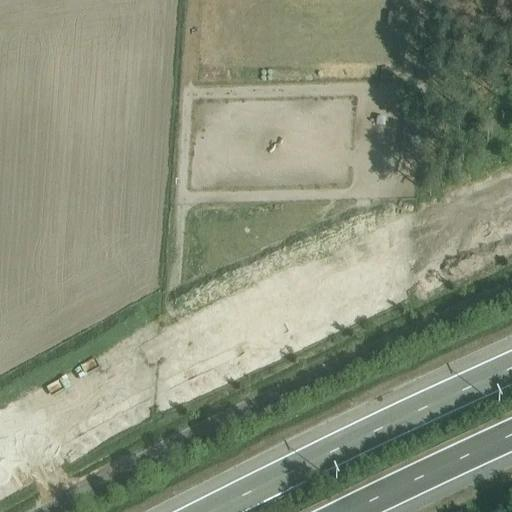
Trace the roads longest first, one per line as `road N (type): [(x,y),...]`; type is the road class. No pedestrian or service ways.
road 1 (tertiary): [(511,290),(162,448),(44,511)]
road 2 (motorway): [(511,370),(215,511)]
road 3 (motorway): [(348,511),(511,435)]
